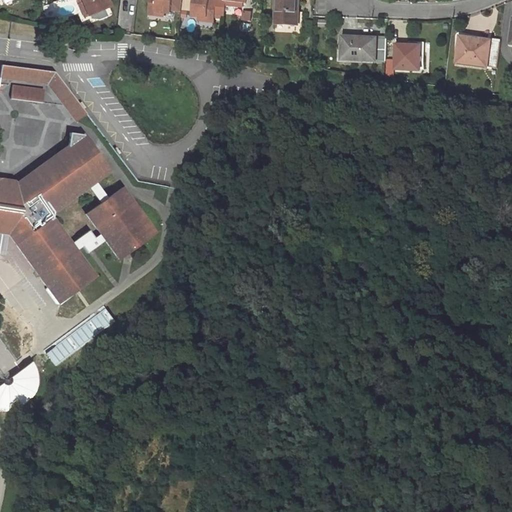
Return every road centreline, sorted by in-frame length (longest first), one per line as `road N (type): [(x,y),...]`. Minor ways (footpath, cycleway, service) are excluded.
road 1 (residential): [(198,67),(124,52),(67,56),(0,45)]
road 2 (residential): [(330,9),(433,13),(485,0)]
